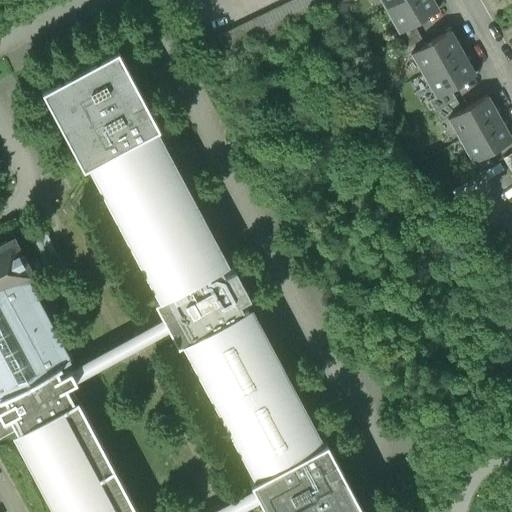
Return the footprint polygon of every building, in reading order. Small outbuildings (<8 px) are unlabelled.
[(313,0),(290,0),(215,36),(225,56),(319,10),(313,0)] [(380,0),(385,8),(400,0),(380,0)] [(433,0),(400,0),(385,8),(398,30),(412,22),(438,8),(433,0)] [(319,15),(246,49),(253,65),(327,31),(319,15)] [(398,30),(392,34),(398,44),(418,33),(412,22),(398,30)] [(424,43),(410,51),(422,73),(462,51),(450,29),(424,43)] [(418,33),(398,44),(403,55),(410,51),(424,43),(418,33)] [(223,264),(151,128),(158,125),(116,47),(40,87),(81,165),(90,161),(162,296),(219,266),(220,267),(223,264)] [(462,51),(422,73),(435,95),(449,87),(475,72),(462,51)] [(435,95),(429,99),(434,109),(455,97),(449,87),(435,95)] [(461,108),(447,116),(459,138),(499,116),(487,94),(461,108)] [(455,97),(434,109),(440,120),(447,116),(461,108),(455,97)] [(499,116),(459,138),(472,160),(486,152),(511,137),(499,116)] [(472,160),(465,164),(471,174),(492,162),(486,152),(472,160)] [(12,236),(0,242),(0,396),(2,395),(56,367),(60,364),(59,363),(69,357),(68,355),(67,355),(25,276),(31,273),(12,236)] [(318,443),(246,307),(242,309),(238,302),(249,296),(234,268),(223,274),(220,267),(219,266),(162,296),(153,301),(177,345),(185,340),(257,475),(248,480),(253,489),(258,498),(265,511),(363,511),(325,439),(318,443)] [(511,346),(491,357),(511,392),(511,391),(511,346)] [(138,511),(77,396),(73,398),(65,384),(75,378),(69,367),(59,372),(56,367),(2,395),(6,401),(0,403),(0,415),(1,418),(11,412),(19,427),(15,429),(58,511),(231,511),(258,498),(253,489),(208,511),(138,511)]
